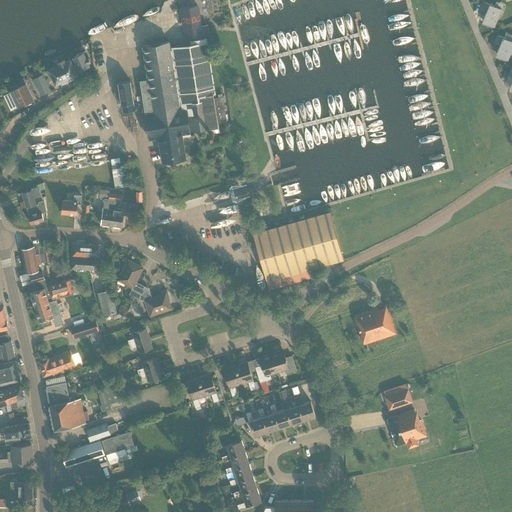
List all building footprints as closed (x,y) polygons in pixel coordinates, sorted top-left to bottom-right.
[(484,2),(481,9),(487,12),(483,21),(493,26),(501,9),(490,4),(489,5),(484,2)] [(149,139),(158,138),(182,135),(182,137),(190,136),(190,134),(186,109),(187,109),(191,131),(217,127),(217,123),(227,122),(223,97),(214,98),(213,94),(215,94),(206,38),(202,39),(199,17),(197,6),(181,8),(185,32),(194,31),(196,39),(191,40),(191,44),(170,48),(169,42),(143,46),(148,80),(140,81),(149,139)] [(507,59),(511,47),(511,41),(503,38),(498,36),(495,43),(500,45),(496,54),(507,59)] [(92,52),(101,47),(97,41),(89,45),(92,52)] [(75,61),(72,62),(71,60),(65,63),(65,64),(61,66),(60,64),(54,66),(54,67),(49,70),(47,71),(49,77),(52,76),(55,84),(77,74),(74,67),(78,66),(79,70),(89,65),(88,62),(90,61),(86,52),(83,53),(74,57),(75,61)] [(45,80),(43,74),(32,79),(37,91),(48,86),(48,85),(50,84),(47,79),(45,80)] [(18,106),(33,100),(27,86),(31,84),(28,78),(10,86),(12,90),(4,94),(11,109),(18,105),(18,106)] [(123,113),(134,111),(130,82),(118,83),(123,113)] [(186,158),(182,137),(182,135),(158,138),(162,162),(186,158)] [(111,163),(115,188),(129,186),(125,161),(111,163)] [(41,196),(38,186),(31,188),(31,189),(21,192),(25,207),(37,204),(35,198),(41,196)] [(100,189),(99,198),(104,199),(108,199),(109,199),(109,193),(110,190),(100,189)] [(101,225),(112,226),(114,209),(116,194),(109,193),(109,199),(108,199),(104,199),(101,225)] [(122,195),(116,194),(114,209),(112,226),(122,227),(124,210),(117,209),(118,205),(121,206),(122,195)] [(81,204),(81,195),(74,195),(74,201),(63,200),(61,214),(77,215),(78,204),(81,204)] [(41,213),(46,212),(43,201),(38,202),(39,204),(27,207),(29,215),(28,215),(31,224),(43,221),(41,213)] [(330,211),(253,233),(269,290),(311,278),(309,270),(344,260),(330,211)] [(78,225),(90,226),(90,216),(78,216),(78,225)] [(85,269),(86,257),(86,244),(72,244),(71,269),(85,269)] [(100,245),(86,244),(86,257),(100,258),(100,245)] [(37,264),(41,263),(39,254),(35,255),(34,247),(22,249),(26,273),(39,270),(37,264)] [(100,258),(86,257),(85,269),(99,270),(100,258)] [(129,294),(135,297),(141,285),(135,282),(143,268),(128,261),(118,280),(133,287),(129,294)] [(49,303),(48,298),(51,298),(49,292),(43,272),(31,276),(33,283),(36,282),(38,290),(31,293),(35,309),(49,304),(49,303)] [(20,286),(30,283),(27,273),(18,276),(20,286)] [(49,285),(50,288),(52,298),(53,300),(60,298),(60,296),(75,292),(71,279),(49,285)] [(141,285),(135,297),(143,302),(145,301),(150,316),(171,309),(168,300),(169,299),(167,291),(161,293),(161,295),(152,298),(149,288),(141,285)] [(117,312),(111,289),(97,292),(103,316),(117,312)] [(49,304),(35,309),(39,322),(53,318),(55,326),(64,324),(57,300),(49,303),(49,304)] [(127,308),(121,305),(118,310),(124,313),(127,308)] [(396,333),(386,305),(354,316),(364,344),(396,333)] [(73,326),(86,321),(83,313),(84,312),(83,308),(80,309),(82,313),(70,317),(73,326)] [(99,330),(95,320),(70,328),(74,338),(99,330)] [(129,345),(149,339),(146,329),(132,333),(134,339),(128,341),(129,345)] [(0,358),(14,355),(11,340),(9,341),(8,335),(0,336),(0,358)] [(149,339),(129,345),(130,349),(137,347),(139,353),(152,349),(149,339)] [(107,354),(104,346),(95,349),(98,357),(107,354)] [(271,354),(277,372),(284,370),(285,374),(297,371),(293,360),(286,362),(283,350),(271,354)] [(53,376),(76,368),(70,351),(48,359),(39,362),(44,377),(52,374),(53,376)] [(270,374),(277,372),(271,354),(260,358),(263,369),(256,371),(260,382),(271,379),(270,374)] [(139,374),(159,368),(155,358),(142,362),(144,368),(137,370),(139,374)] [(7,384),(20,381),(15,361),(0,364),(0,385),(7,384)] [(246,363),(236,367),(241,384),(248,381),(251,391),(256,389),(253,380),(247,362),(246,362),(246,363)] [(234,386),(241,384),(236,367),(226,370),(225,369),(224,369),(229,387),(230,387),(230,389),(226,390),(228,397),(237,395),(234,386)] [(162,378),(159,368),(139,374),(140,379),(146,376),(148,382),(149,382),(150,385),(148,386),(149,391),(158,388),(155,380),(162,378)] [(209,375),(199,378),(204,395),(211,393),(214,402),(219,401),(210,373),(209,374),(209,375)] [(204,395),(199,378),(188,382),(188,381),(187,381),(195,408),(200,407),(197,398),(204,395)] [(295,382),(298,393),(312,389),(309,378),(295,382)] [(55,430),(85,424),(80,398),(69,400),(66,383),(47,387),(51,405),(50,405),(55,430)] [(21,384),(4,390),(7,397),(9,404),(13,403),(16,409),(25,404),(21,384)] [(7,397),(4,390),(0,391),(0,408),(1,408),(0,407),(9,404),(7,397)] [(298,405),(296,406),(289,408),(286,401),(288,400),(285,390),(279,392),(282,402),(284,410),(286,409),(291,424),(303,420),(298,405)] [(407,390),(386,397),(390,409),(411,401),(407,390)] [(298,405),(303,420),(315,416),(310,401),(301,405),(298,397),(294,398),(296,406),(298,405)] [(270,406),(272,414),(274,413),(279,428),(291,424),(286,409),(284,410),(277,412),(274,404),(270,406)] [(262,417),(267,432),(279,428),(274,413),(272,414),(265,416),(262,408),(258,410),(260,417),(262,417)] [(418,421),(414,410),(387,419),(396,446),(406,443),(408,448),(418,445),(416,439),(426,436),(421,420),(418,421)] [(255,436),(267,432),(262,417),(260,417),(253,420),(250,412),(246,414),(249,422),(250,421),(255,436)] [(17,425),(18,426),(4,428),(6,444),(20,442),(20,439),(31,438),(29,424),(17,425)] [(105,424),(86,430),(90,441),(109,435),(105,424)] [(106,454),(134,445),(129,431),(102,440),(106,454)] [(100,440),(75,448),(62,453),(66,467),(104,455),(100,440)] [(231,457),(245,453),(241,440),(227,445),(230,454),(222,457),(223,461),(231,459),(231,457)] [(0,461),(32,461),(31,448),(31,445),(12,446),(12,451),(0,451),(0,461)] [(249,465),(245,453),(231,457),(231,459),(234,466),(226,469),(227,473),(235,471),(234,469),(249,465)] [(231,485),(239,483),(238,481),(253,477),(249,465),(234,469),(235,471),(237,478),(230,481),(231,485)] [(235,497),(243,495),(242,493),(257,488),(253,477),(238,481),(239,483),(241,490),(233,493),(235,497)] [(19,482),(11,482),(11,489),(19,489),(19,497),(32,497),(32,482),(19,482)] [(242,493),(243,495),(245,502),(237,505),(239,509),(247,507),(246,505),(261,500),(257,488),(242,493)] [(126,493),(127,494),(97,504),(99,511),(114,511),(114,510),(130,504),(141,501),(136,489),(126,493)] [(287,511),(288,501),(275,500),(275,506),(266,506),(264,511),(287,511)] [(300,511),(300,501),(288,501),(287,511),(300,511)] [(300,511),(313,511),(313,501),(300,501),(300,511)]
